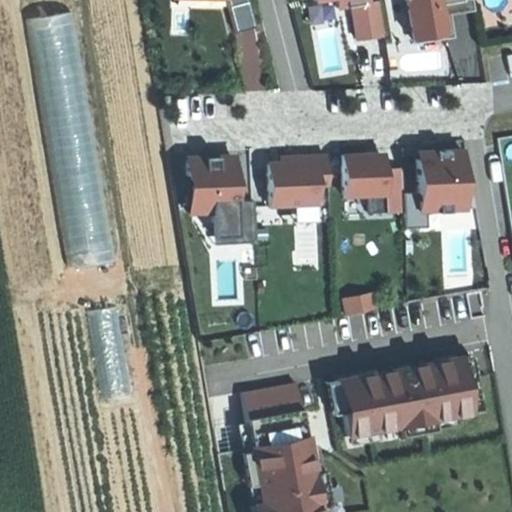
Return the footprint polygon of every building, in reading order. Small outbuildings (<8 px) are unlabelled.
[(247,0),(225,0),(234,32),(254,26),(247,0)] [(473,10),(473,6),(440,11),(443,33),(431,35),(432,38),(413,41),(406,0),(403,0),(411,43),(447,37),(452,36),(449,14),(473,10)] [(471,0),(406,0),(413,41),(432,38),(431,35),(443,33),(440,11),(473,6),(471,0)] [(367,2),(350,5),(356,39),(383,35),(377,1),(367,2)] [(74,261),(113,255),(72,8),(33,14),(74,261)] [(417,210),(420,210),(425,210),(464,209),(462,149),(438,150),(420,151),(421,158),(415,158),(417,191),(417,210)] [(384,194),(383,168),(383,162),(380,162),(380,153),(373,153),(341,155),(343,196),(366,195),(384,194)] [(316,184),(327,183),(326,155),(295,156),(295,161),(289,162),(265,163),(267,205),(317,203),(316,184)] [(210,201),(235,200),(234,159),(217,159),(216,156),(209,156),(202,156),(202,160),(185,161),(185,174),(190,174),(191,208),(210,208),(210,201)] [(384,194),(366,195),(367,212),(403,211),(402,192),(401,168),(383,168),(384,194)] [(420,227),(420,210),(417,210),(417,191),(402,192),(403,211),(403,228),(420,227)] [(210,201),(210,208),(211,221),(234,220),(235,242),(253,241),(252,199),(235,200),(210,201)] [(211,243),(235,242),(234,220),(211,221),(211,243)] [(341,295),(344,309),(375,303),(372,289),(341,295)] [(102,394),(128,391),(120,304),(93,307),(102,394)] [(470,354),(458,356),(463,380),(475,378),(470,354)] [(377,371),(335,379),(339,403),(345,435),(398,425),(400,436),(435,429),(433,418),(481,409),(475,378),(463,380),(458,356),(441,360),(442,362),(407,369),(407,371),(393,373),(378,376),(377,371)] [(406,366),(407,369),(442,362),(441,360),(406,366)] [(339,403),(335,379),(324,381),(329,405),(339,403)] [(295,382),(240,392),(251,450),(257,483),(261,503),(250,505),(251,511),(319,511),(318,506),(329,504),(325,483),(322,469),(312,471),(300,408),(299,408),(295,382)] [(257,483),(251,450),(240,452),(246,485),(257,483)]
